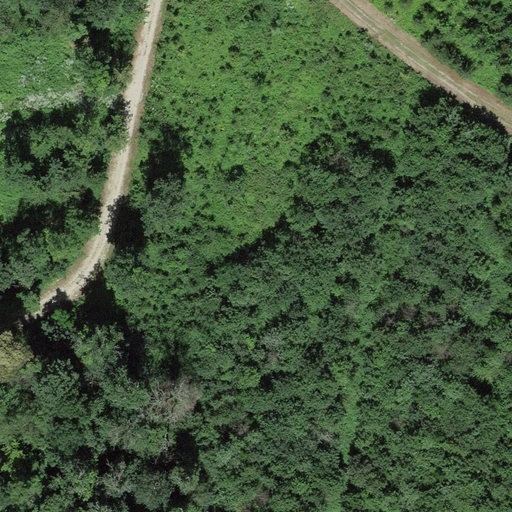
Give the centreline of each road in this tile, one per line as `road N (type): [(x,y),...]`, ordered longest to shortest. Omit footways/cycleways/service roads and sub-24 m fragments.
road 1 (track): [(154,0),(103,228),(84,274),(46,310),(0,326)]
road 2 (track): [(342,0),(430,75),(511,124)]
